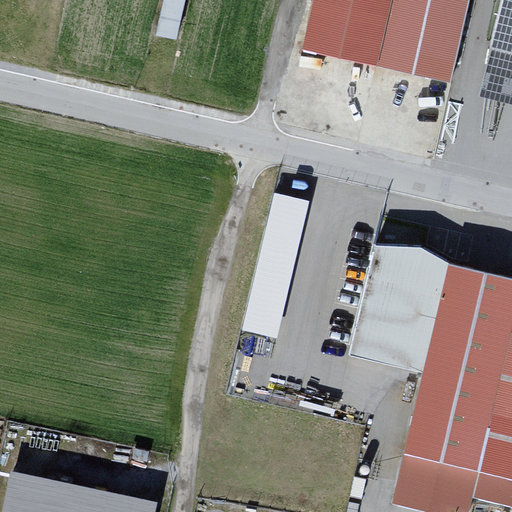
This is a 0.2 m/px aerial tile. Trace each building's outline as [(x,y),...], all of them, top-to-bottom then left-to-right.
[(164,0),(157,33),(178,38),(187,0),(164,0)] [(467,0),(310,0),(301,42),(450,76),(467,0)] [(511,0),(499,0),(477,89),(511,97),(511,0)] [(275,189),(243,328),(279,336),(311,197),(275,189)] [(349,350),(423,367),(448,258),(419,242),(374,240),(349,350)] [(423,367),(391,500),(441,511),(467,511),(472,493),(511,502),(511,272),(448,258),(423,367)] [(10,471),(3,511),(155,511),(158,497),(10,471)]
